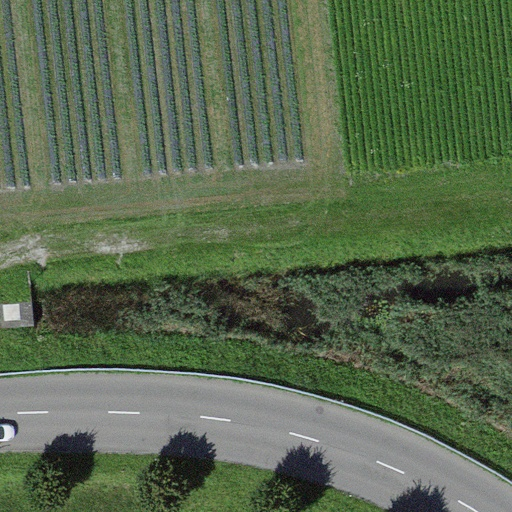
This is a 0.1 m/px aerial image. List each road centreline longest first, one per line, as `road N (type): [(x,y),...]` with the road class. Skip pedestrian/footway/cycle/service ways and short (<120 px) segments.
road 1 (track): [(0,271),(48,260),(511,221)]
road 2 (tertiary): [(484,511),(399,466),(272,424),(138,413),(0,419)]
